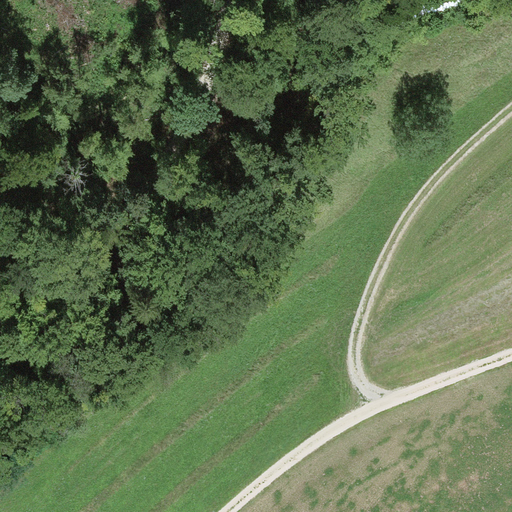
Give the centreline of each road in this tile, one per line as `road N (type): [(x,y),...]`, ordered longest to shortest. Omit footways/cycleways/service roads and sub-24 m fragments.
road 1 (track): [(0,345),(60,292),(140,201),(205,94),(227,0)]
road 2 (track): [(377,408),(353,385),(346,357),(358,314),(396,231),(435,179),(511,106)]
road 3 (track): [(511,361),(377,408),(308,448),(230,511)]
road 4 (track): [(315,155),(298,0)]
